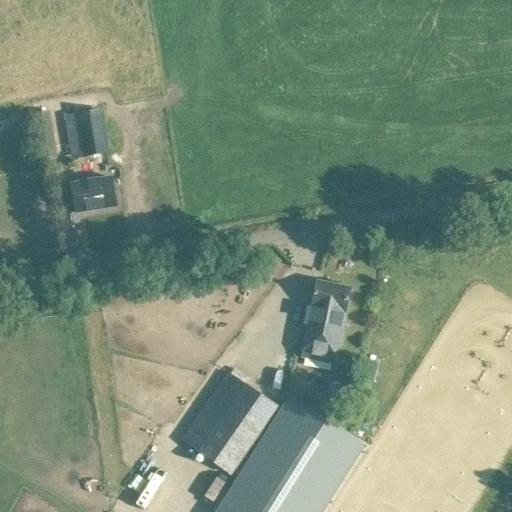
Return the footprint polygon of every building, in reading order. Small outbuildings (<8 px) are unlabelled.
[(86,154),(108,150),(102,111),(80,114),(86,154)] [(52,135),(38,138),(42,162),(56,159),(52,135)] [(116,207),(111,178),(72,185),(77,213),(116,207)] [(317,283),(302,357),(335,365),(350,289),(317,283)] [(230,474),(277,407),(246,385),(199,452),(230,474)]
